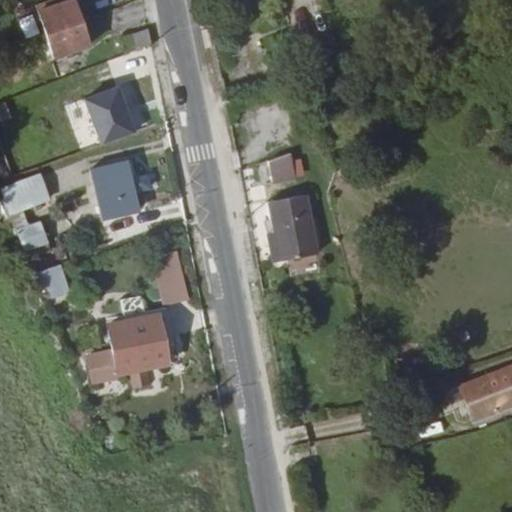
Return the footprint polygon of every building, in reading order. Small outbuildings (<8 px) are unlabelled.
[(77,44),(68,0),(52,0),(34,5),(44,53),(77,44)] [(127,54),(153,45),(150,27),(123,36),(127,54)] [(122,87),(89,99),(106,145),(139,133),(122,87)] [(297,178),(292,153),(269,158),(274,182),(297,178)] [(133,157),(126,159),(137,207),(144,205),(133,157)] [(137,207),(126,159),(92,167),(102,216),(137,207)] [(102,216),(92,167),(85,169),(96,218),(102,216)] [(49,198),(42,176),(0,191),(24,252),(45,243),(38,224),(26,229),(19,209),(34,204),(49,198)] [(265,204),(271,236),(276,263),(313,257),(302,197),(265,204)] [(51,205),(49,198),(34,204),(37,210),(51,205)] [(276,263),(271,236),(263,237),(270,273),(314,265),(313,257),(276,263)] [(66,291),(56,266),(33,274),(37,288),(45,286),(49,297),(66,291)] [(187,307),(182,269),(156,273),(163,309),(187,307)] [(77,356),(80,382),(106,378),(105,374),(125,370),(139,368),(163,364),(156,319),(98,330),(102,352),(77,356)] [(139,368),(125,370),(128,388),(142,385),(139,368)] [(511,387),(511,369),(457,389),(463,406),(511,387)]
